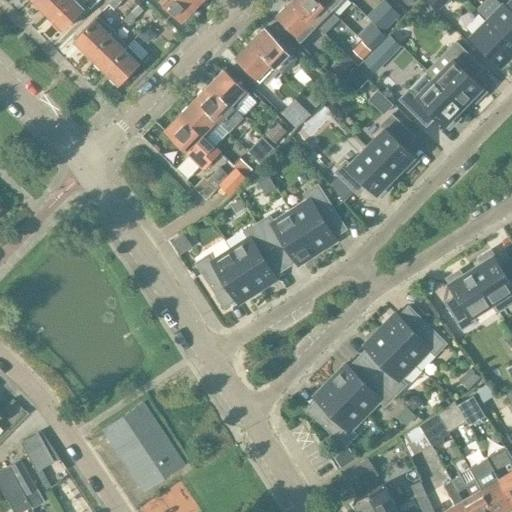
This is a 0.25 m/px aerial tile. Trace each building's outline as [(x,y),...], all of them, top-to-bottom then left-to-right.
[(48,14),(61,0),(33,0),(34,2),(39,7),(41,7),(48,14)] [(87,6),(80,0),(61,0),(48,14),(54,20),(54,22),(60,27),(62,27),(64,29),(87,6)] [(113,0),(109,5),(114,9),(122,0),(113,0)] [(194,5),(189,0),(158,0),(179,20),(180,19),(182,19),(187,14),(188,11),(194,5)] [(338,19),(329,10),(319,0),(292,0),(291,2),(314,25),(323,34),(338,19)] [(339,0),(319,0),(329,10),(339,0)] [(436,11),(446,1),(445,0),(430,0),(428,3),(436,11)] [(511,0),(510,0),(505,5),(502,3),(511,13),(511,0)] [(314,25),(291,2),(285,8),(283,8),(278,13),(278,15),(276,17),(300,40),(314,25)] [(511,13),(502,3),(487,19),(511,43),(511,13)] [(385,12),(375,23),(384,32),(394,21),(385,12)] [(89,54),(112,31),(97,16),(74,39),(80,46),(80,48),(86,53),(88,53),(89,54)] [(511,54),(511,43),(487,19),(471,35),(501,65),(511,54)] [(148,27),(140,35),(146,41),(149,41),(156,35),(148,27)] [(296,58),(265,28),(263,30),(261,30),(256,35),(256,37),(250,43),(274,67),(281,74),(282,72),(287,70),(292,64),(295,60),(296,58)] [(104,69),(127,46),(112,31),(89,54),(95,60),(95,63),(100,68),(103,68),(104,69)] [(369,51),(360,42),(352,51),(361,59),(369,51)] [(470,75),(479,65),(456,42),(428,70),(463,105),(471,97),(475,101),(486,91),(470,75)] [(274,67),(250,43),(244,50),(242,50),(236,56),(236,57),(235,59),(259,82),(274,67)] [(142,61),(127,46),(104,69),(110,75),(110,77),(115,83),(118,83),(119,84),(142,61)] [(340,75),(352,62),(342,52),(330,65),(340,75)] [(365,61),(359,68),(368,77),(375,70),(365,61)] [(248,93),(224,69),(223,71),(221,71),(216,76),(216,78),(209,85),(233,108),(248,93)] [(367,80),(356,70),(347,79),(358,89),(367,80)] [(463,105),(428,70),(427,71),(434,78),(417,95),(413,92),(403,102),(423,122),(433,112),(449,128),(460,117),(455,113),(463,105)] [(233,108),(209,85),(202,92),(201,92),(196,97),(195,99),(194,100),(218,123),(233,108)] [(309,112),(294,97),(279,112),(295,127),(309,112)] [(218,123),(194,100),(188,106),(187,106),(181,112),(180,114),(179,115),(203,139),(205,137),(218,123)] [(322,106),(315,114),(319,118),(325,118),(330,113),(322,106)] [(418,160),(402,144),(411,134),(391,114),(381,125),(384,128),(366,146),(395,174),(403,166),(407,171),(418,160)] [(219,152),(205,137),(203,139),(179,115),(164,131),(203,169),(219,152)] [(274,143),(285,132),(277,123),(265,134),(274,143)] [(310,142),(300,131),(292,138),(303,149),(310,142)] [(296,151),(287,142),(280,149),(288,158),(296,151)] [(395,174),(366,146),(349,164),(345,161),(335,171),(355,191),(365,181),(381,197),(392,186),(387,182),(395,174)] [(240,159),(233,166),(236,169),(244,177),(251,170),(240,159)] [(227,160),(211,177),(220,185),(228,193),(244,177),(236,169),(233,166),(227,160)] [(267,178),(261,168),(253,176),(259,184),(267,178)] [(345,228),(317,184),(304,193),(308,199),(290,210),(317,252),(330,244),(328,240),(345,228)] [(240,200),(231,206),(236,213),(244,208),(240,200)] [(317,252),(290,210),(273,221),(269,215),(256,223),(285,267),(302,256),(304,260),(317,252)] [(285,267),(256,223),(244,232),(248,238),(230,249),(258,291),(271,282),(268,278),(285,267)] [(189,247),(182,236),(171,242),(178,254),(189,247)] [(258,291),(230,249),(213,260),(209,254),(196,262),(224,306),(242,295),(245,299),(258,291)] [(511,301),(511,262),(502,269),(490,250),(478,258),(481,263),(471,269),(498,311),(511,301)] [(498,311),(471,269),(462,275),(459,270),(446,278),(458,297),(447,304),(462,328),(475,320),(472,316),(492,303),(497,311),(498,311)] [(445,343),(408,306),(393,321),(390,318),(379,329),(415,364),(429,349),(434,354),(445,343)] [(415,364),(379,329),(368,340),(372,343),(358,357),(395,394),(406,383),(400,378),(415,364)] [(395,394),(358,357),(344,372),(340,368),(329,379),(365,414),(379,400),(384,405),(395,394)] [(511,383),(511,369),(496,379),(503,389),(511,383)] [(365,414),(329,379),(318,390),(322,394),(307,409),(344,446),(356,434),(350,429),(365,414)] [(486,385),(477,391),(483,402),(493,395),(486,385)] [(483,414),(470,393),(458,401),(471,421),(483,414)] [(412,397),(407,400),(413,410),(422,404),(419,398),(412,397)] [(182,463),(142,403),(101,429),(141,490),(182,463)] [(405,407),(396,416),(406,425),(414,417),(405,407)] [(458,426),(446,408),(437,415),(447,433),(458,426)] [(447,433),(437,415),(420,425),(431,445),(444,445),(444,437),(448,435),(447,433)] [(431,445),(420,425),(403,436),(413,457),(431,445)] [(52,461),(36,433),(18,443),(35,471),(52,461)] [(511,459),(505,448),(486,459),(511,501),(511,459)] [(348,449),(334,458),(340,467),(354,458),(348,449)] [(35,488),(19,459),(8,466),(24,495),(35,488)] [(505,511),(511,508),(511,501),(486,459),(478,464),(490,484),(481,490),(494,511),(505,511)] [(367,460),(344,475),(353,489),(377,474),(367,460)] [(19,511),(30,506),(24,495),(8,466),(0,470),(0,489),(12,511),(19,511)] [(494,511),(481,490),(474,478),(465,483),(460,475),(452,480),(470,511),(494,511)] [(470,511),(452,480),(443,485),(455,505),(445,511),(470,511)] [(419,481),(410,486),(417,501),(427,496),(419,481)] [(383,511),(395,505),(383,484),(353,501),(359,511),(383,511)] [(422,511),(432,508),(427,496),(417,501),(422,511)]
